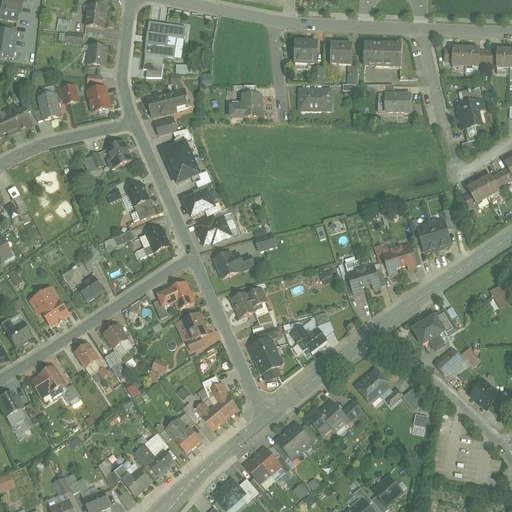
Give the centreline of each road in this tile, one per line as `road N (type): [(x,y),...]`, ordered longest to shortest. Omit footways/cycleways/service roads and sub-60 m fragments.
road 1 (residential): [(197,258),(0,380)]
road 2 (residential): [(511,459),(380,330)]
road 3 (residential): [(269,416),(197,258)]
road 4 (tertiary): [(380,330),(511,238)]
road 5 (residential): [(197,258),(134,121)]
road 6 (residential): [(275,20),(420,29)]
road 7 (residential): [(0,165),(46,141),(134,121)]
road 8 (tertiary): [(269,416),(380,330)]
road 9 (residential): [(134,121),(121,81),(132,0)]
